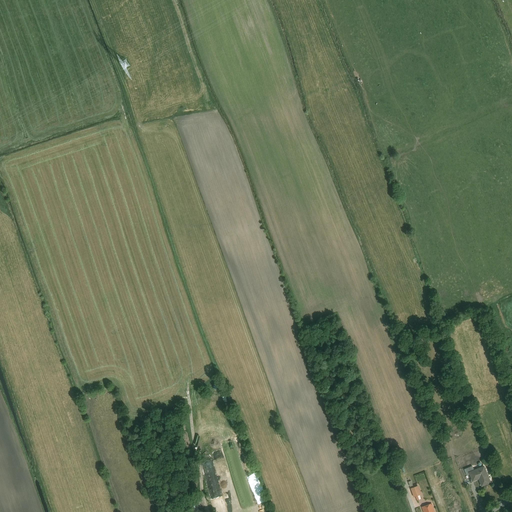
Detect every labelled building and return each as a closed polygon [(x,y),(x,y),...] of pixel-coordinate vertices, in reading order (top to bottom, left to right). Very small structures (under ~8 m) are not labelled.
[(475,468),(469,471),(470,473),(473,480),(480,477),(483,485),(492,482),(485,464),(475,468)] [(473,465),(465,468),(467,474),(470,473),(469,471),(475,468),(473,465)] [(423,483),(411,488),(414,496),(427,491),(423,483)] [(235,503),(230,484),(224,486),(229,504),(235,503)] [(435,511),(432,503),(423,506),(424,511),(435,511)]
